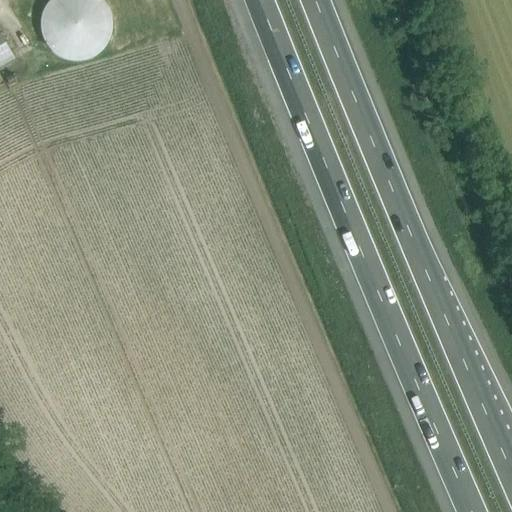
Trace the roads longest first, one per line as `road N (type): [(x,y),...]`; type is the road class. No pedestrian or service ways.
road 1 (motorway): [(259,0),(470,511)]
road 2 (motorway): [(511,473),(315,0)]
